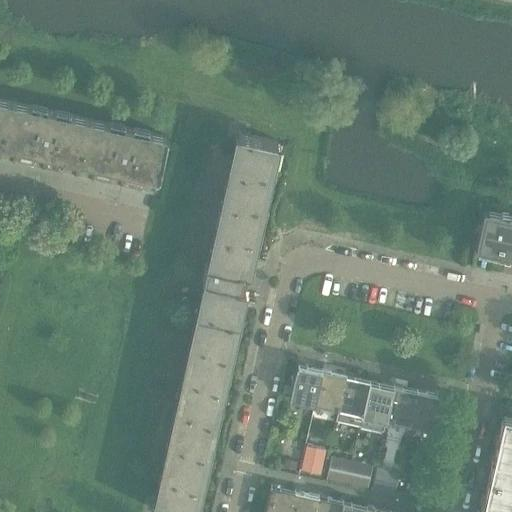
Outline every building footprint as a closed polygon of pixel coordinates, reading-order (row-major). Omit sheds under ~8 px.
[(89,120),(7,101),(0,135),(0,141),(80,160),(89,120)] [(169,138),(89,120),(80,160),(160,178),(169,138)] [(157,510),(163,511),(194,511),(277,142),(242,134),(213,265),(206,263),(202,279),(209,281),(157,510)] [(476,247),(511,254),(511,215),(484,210),(476,247)] [(322,370),(297,364),(290,399),(314,404),(322,370)] [(346,375),(322,370),(314,404),(338,410),(346,375)] [(359,426),(362,415),(370,381),(346,375),(338,410),(336,421),(359,426)] [(393,386),(370,381),(362,415),(359,426),(383,431),(386,421),(393,386)] [(386,421),(410,426),(417,391),(393,386),(386,421)] [(442,397),(417,391),(410,426),(434,432),(442,397)] [(511,511),(511,416),(504,414),(481,511),(511,511)] [(305,470),(323,473),(328,443),(311,440),(305,470)] [(350,470),(352,463),(342,460),(341,464),(331,462),(328,478),(347,482),(350,470)] [(395,495),(402,469),(379,463),(372,489),(395,495)] [(367,487),(369,475),(350,470),(347,482),(367,487)] [(289,511),(295,491),(270,485),(264,511),(289,511)] [(314,511),(319,496),(295,491),(289,511),(314,511)] [(340,511),(343,502),(319,496),(314,511),(340,511)] [(365,511),(366,507),(343,502),(340,511),(365,511)]
